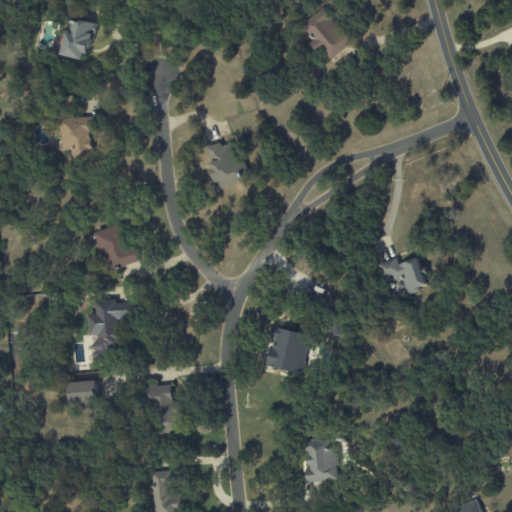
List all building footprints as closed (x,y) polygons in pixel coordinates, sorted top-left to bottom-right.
[(303,27),(315,38),(311,43),(331,62),(352,40),(319,9),(303,27)] [(61,55),(86,61),(94,24),(74,19),(71,33),(66,32),(61,55)] [(71,160),(91,159),(90,134),(97,134),(96,118),(60,118),(61,150),(71,150),(71,160)] [(206,148),(218,189),(242,182),(239,172),(231,141),(206,148)] [(138,263),(134,246),(121,249),(117,227),(94,232),(101,262),(111,260),(113,269),(138,263)] [(378,264),(383,279),(392,276),(394,281),(402,278),(407,294),(427,288),(418,258),(398,264),(396,259),(378,264)] [(96,301),(96,315),(88,315),(89,336),(93,336),(94,357),(113,357),(112,345),(121,344),(121,320),(129,320),(129,303),(117,303),(117,300),(96,301)] [(333,336),(344,334),(342,320),(331,322),(333,336)] [(303,373),(310,334),(275,328),(268,368),(303,373)] [(69,383),(70,402),(97,401),(96,382),(69,383)] [(173,404),(171,385),(149,387),(154,433),(183,429),(180,404),(173,404)] [(306,441),(308,470),(306,470),(307,484),(338,482),(335,448),(322,450),(321,440),(306,441)] [(154,511),(153,511),(152,511),(176,511),(174,471),(153,472),(154,511)] [(455,511),(481,511),(478,500),(454,508),(455,511)]
